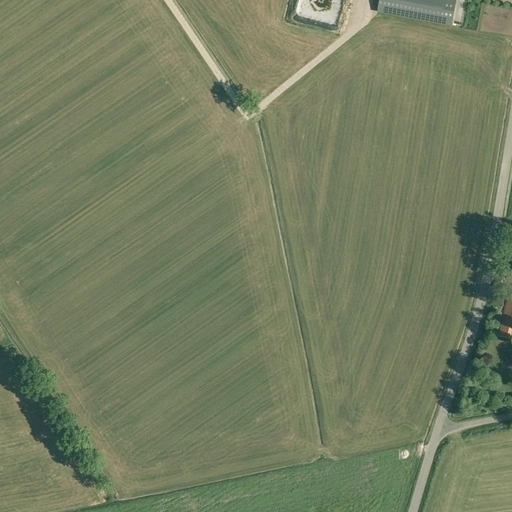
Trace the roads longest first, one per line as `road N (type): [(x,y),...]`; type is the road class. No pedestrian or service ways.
road 1 (track): [(366,0),(363,18),(246,113),(169,0)]
road 2 (unclassified): [(439,423),(483,300),(511,132)]
